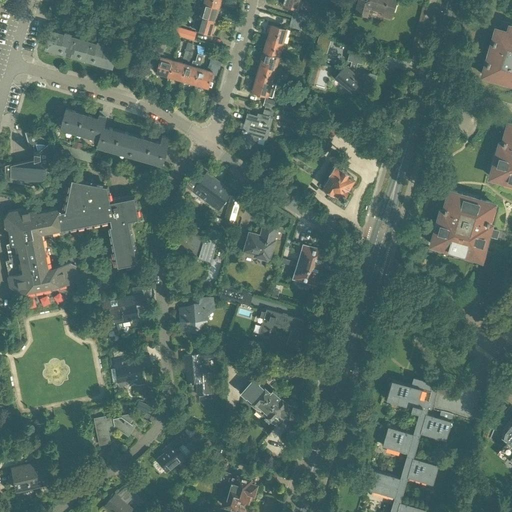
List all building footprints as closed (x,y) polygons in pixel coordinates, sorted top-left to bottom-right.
[(61,8),(63,2),(54,0),(51,0),(50,5),(61,8)] [(392,14),(396,0),(358,0),(355,13),(366,16),(369,7),(382,11),(380,15),(391,18),(392,14)] [(204,3),(200,16),(214,20),(218,7),(204,3)] [(59,16),(61,8),(50,5),(48,12),(59,16)] [(302,20),(303,14),(293,11),(291,17),(302,20)] [(210,33),(214,20),(200,16),(195,14),(191,28),(210,33)] [(299,28),(301,23),(290,20),(289,25),(299,28)] [(511,26),(503,23),(501,30),(496,28),(491,43),(494,44),(493,48),(488,47),(484,60),(486,61),(482,74),(495,78),(496,75),(511,79),(511,26)] [(267,38),(282,42),(286,29),(271,25),(267,38)] [(174,26),(173,33),(194,39),(196,32),(174,26)] [(77,56),(82,38),(69,35),(70,33),(64,31),(64,33),(49,29),(44,47),(77,56)] [(331,39),(318,36),(315,50),(327,53),(331,39)] [(82,38),(77,56),(111,66),(115,48),(102,44),(102,42),(97,40),(96,42),(82,38)] [(278,55),(282,42),(267,38),(263,51),(278,55)] [(156,72),(169,76),(174,60),(161,56),(165,44),(155,41),(150,57),(160,60),(156,72)] [(275,69),(278,55),(263,51),(260,64),(275,69)] [(358,62),(361,63),(363,54),(349,51),(347,60),(351,61),(349,66),(340,64),(333,73),(336,76),(335,77),(352,90),(361,79),(365,80),(365,82),(373,84),(375,75),(367,73),(367,74),(355,71),(356,68),(358,62)] [(182,80),(194,84),(199,68),(203,55),(198,53),(195,61),(193,60),(191,65),(186,64),(182,80)] [(199,68),(194,84),(207,88),(211,74),(215,75),(218,68),(219,68),(220,62),(210,59),(207,70),(199,68)] [(170,76),(182,80),(186,64),(174,60),(169,76),(170,76)] [(276,83),(280,70),(274,69),(275,69),(260,64),(256,77),(276,83)] [(272,97),(276,83),(256,77),(252,91),(267,95),(272,97)] [(265,98),(263,105),(274,108),(276,102),(265,98)] [(99,138),(102,127),(105,116),(98,114),(97,119),(72,112),(73,109),(66,107),(61,127),(99,138)] [(265,139),(273,111),(264,109),(262,114),(258,112),(257,116),(248,113),(243,129),(245,130),(241,143),(250,146),(253,135),(265,139)] [(331,136),(337,129),(341,125),(330,116),(326,120),(320,127),(321,128),(317,132),(325,140),(329,135),(331,136)] [(511,122),(510,122),(508,128),(506,128),(502,143),(499,154),(496,153),(490,176),(503,180),(504,177),(511,179),(511,122)] [(300,123),(291,127),(295,134),(303,130),(300,123)] [(102,127),(99,138),(97,145),(161,163),(168,137),(162,135),(159,144),(102,127)] [(48,142),(47,141),(46,139),(44,138),(42,137),(40,136),(38,135),(36,134),(24,131),(24,132),(25,132),(29,146),(28,146),(28,147),(33,145),(33,149),(33,158),(11,164),(11,163),(5,165),(5,179),(31,185),(34,183),(34,181),(45,176),(45,171),(54,173),(54,174),(55,174),(55,172),(55,164),(55,158),(55,155),(55,153),(55,151),(54,149),(54,148),(52,144),(51,141),(50,140),(49,140),(50,141),(48,142)] [(72,147),(81,150),(83,144),(74,141),(72,147)] [(92,163),(95,154),(81,150),(72,147),(61,144),(58,153),(92,163)] [(337,164),(342,157),(336,153),(332,160),(337,164)] [(78,169),(80,162),(71,160),(70,166),(78,169)] [(341,171),(335,167),(331,173),(332,174),(325,186),(334,192),(330,198),(341,204),(344,199),(345,198),(347,197),(350,193),(349,191),(352,186),(349,185),(354,178),(347,174),(348,172),(342,169),(341,171)] [(214,206),(225,191),(214,183),(216,180),(207,173),(195,187),(208,198),(206,200),(214,206)] [(5,216),(6,216),(7,216),(11,242),(9,243),(7,243),(8,249),(10,259),(6,260),(9,274),(8,275),(7,277),(9,283),(9,286),(11,287),(16,286),(17,286),(18,290),(18,292),(19,292),(22,294),(33,292),(34,290),(35,289),(37,291),(47,289),(48,288),(49,287),(50,285),(53,287),(61,286),(64,285),(66,283),(66,282),(75,280),(77,276),(77,274),(75,266),(70,262),(55,266),(54,266),(54,267),(52,268),(51,268),(45,237),(45,235),(45,233),(53,232),(58,231),(59,230),(60,229),(109,219),(110,224),(109,224),(109,225),(110,225),(113,239),(118,264),(136,261),(128,219),(132,218),(133,217),(139,216),(138,215),(136,203),(134,194),(130,194),(110,198),(108,190),(106,191),(105,191),(103,183),(95,185),(89,186),(86,187),(85,181),(84,179),(70,182),(70,184),(72,190),(70,190),(69,190),(70,198),(69,198),(67,199),(69,207),(59,208),(57,207),(37,211),(37,210),(36,209),(35,208),(26,210),(22,208),(9,210),(5,216)] [(480,199),(462,194),(462,193),(451,190),(449,195),(448,195),(443,211),(440,221),(437,221),(431,244),(443,247),(443,249),(467,256),(468,254),(480,258),(487,235),(484,234),(487,223),(488,223),(492,208),(490,207),(492,202),(481,198),(480,199)] [(233,222),(240,198),(232,196),(225,220),(233,222)] [(244,250),(256,253),(255,256),(267,259),(267,257),(269,257),(270,253),(273,243),(274,239),(273,239),(277,222),(266,219),(261,235),(249,232),(244,250)] [(204,240),(192,236),(194,230),(181,227),(179,235),(181,236),(176,253),(186,256),(188,250),(199,253),(199,255),(210,258),(216,238),(205,235),(204,240)] [(294,277),(294,278),(315,284),(325,251),(303,245),(294,277)] [(249,305),(253,294),(223,285),(220,296),(249,305)] [(114,328),(113,324),(121,322),(130,320),(132,325),(139,323),(137,313),(136,308),(145,307),(144,301),(142,294),(117,299),(109,301),(101,302),(106,330),(114,328)] [(195,330),(206,328),(205,314),(206,310),(213,309),(213,298),(194,297),(193,304),(189,305),(180,308),(181,329),(195,330)] [(259,333),(269,337),(274,322),(278,323),(278,325),(285,327),(285,325),(291,327),(290,329),(286,344),(295,346),(296,343),(301,326),(300,326),(302,322),(301,321),(301,319),(266,309),(266,311),(262,310),(260,317),(264,318),(259,333)] [(206,373),(205,367),(205,357),(219,356),(218,347),(196,348),(197,354),(184,355),(184,364),(184,371),(187,370),(188,384),(192,384),(192,382),(197,382),(198,394),(207,393),(205,373),(206,373)] [(114,359),(115,367),(118,381),(119,386),(128,384),(127,381),(136,379),(137,383),(143,382),(142,377),(140,368),(140,367),(150,366),(150,361),(148,354),(145,354),(131,356),(114,359)] [(481,393),(468,388),(467,391),(435,382),(435,383),(414,377),(412,384),(392,379),(386,398),(411,405),(410,408),(419,411),(413,433),(388,426),(382,445),(407,452),(400,477),(375,470),(370,489),(394,496),(389,511),(423,511),(425,509),(400,502),(407,476),(432,484),(438,465),(413,457),(420,432),(445,440),(452,414),(473,420),(478,413),(481,395),(481,393)] [(249,397),(248,398),(258,407),(257,409),(263,415),(265,413),(276,423),(288,410),(291,412),(297,405),(291,399),(288,403),(272,389),(270,392),(261,384),(260,384),(254,379),(243,391),(249,397)] [(502,411),(507,406),(495,396),(492,406),(494,407),(491,417),(489,416),(487,426),(491,428),(494,421),(502,411)] [(147,412),(150,406),(138,402),(135,408),(147,412)] [(130,422),(134,417),(128,414),(120,415),(120,416),(105,419),(105,416),(94,418),(100,444),(110,442),(106,427),(114,425),(128,434),(134,425),(130,422)] [(511,419),(506,427),(503,435),(509,439),(501,449),(509,455),(508,456),(511,459),(511,419)] [(184,444),(191,439),(183,429),(176,434),(179,437),(166,448),(167,450),(157,459),(166,471),(185,456),(178,446),(183,442),(184,444)] [(206,450),(213,444),(208,439),(201,445),(206,450)] [(210,468),(217,470),(219,470),(220,467),(225,469),(227,461),(224,460),(226,454),(213,450),(208,467),(211,467),(210,468)] [(36,484),(47,482),(43,459),(31,461),(32,466),(12,470),(16,490),(29,487),(29,485),(36,483),(36,484)] [(254,494),(256,484),(254,484),(255,480),(250,479),(222,471),(220,479),(232,482),(227,497),(224,496),(222,504),(235,508),(236,504),(237,500),(248,503),(251,493),(254,494)] [(105,505),(112,511),(129,511),(132,509),(126,503),(133,497),(139,505),(143,502),(146,499),(131,480),(124,485),(118,491),(105,505)]
